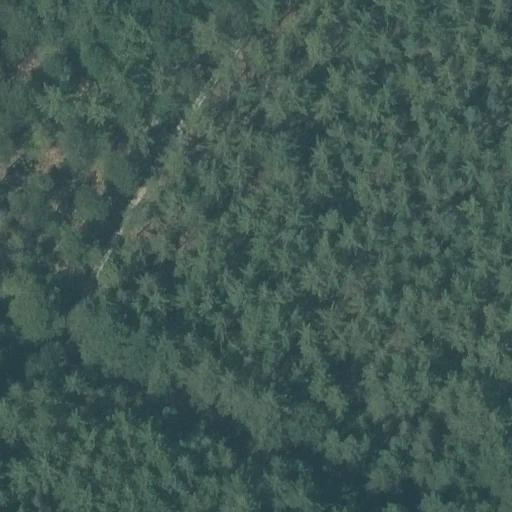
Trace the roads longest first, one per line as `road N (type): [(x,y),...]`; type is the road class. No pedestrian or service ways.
road 1 (track): [(279,0),(131,206),(48,357),(0,333)]
road 2 (track): [(365,511),(48,357)]
